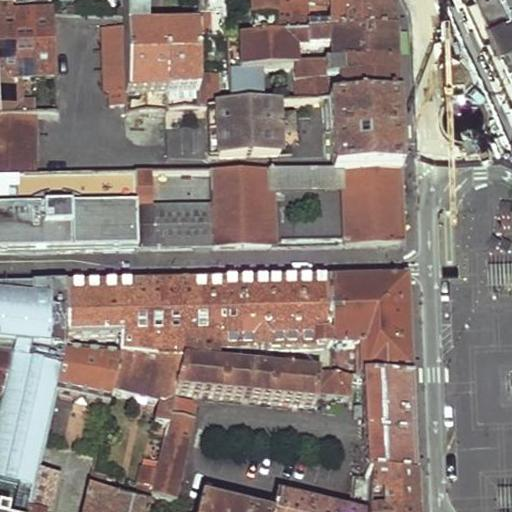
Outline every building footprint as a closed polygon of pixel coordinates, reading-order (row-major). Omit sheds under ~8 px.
[(122,0),(122,14),(145,12),(144,0),(122,0)] [(254,0),(246,0),(246,38),(302,36),(301,0),(254,0)] [(320,0),(323,24),(309,25),(309,36),(395,33),(394,22),(394,8),(388,0),(320,0)] [(511,0),(471,0),(473,2),(508,81),(511,89),(511,0)] [(0,2),(0,112),(30,112),(30,96),(20,96),(20,76),(53,74),(49,12),(10,14),(9,3),(0,2)] [(122,14),(122,34),(145,33),(145,12),(122,14)] [(123,102),(124,110),(196,107),(194,20),(189,20),(189,31),(145,33),(122,34),(123,87),(123,102)] [(326,48),(326,67),(396,64),(395,51),(395,33),(309,36),(302,36),(246,38),(231,38),(232,72),(248,71),(289,69),(292,69),(292,50),(326,48)] [(326,83),(333,83),(333,102),(397,100),(396,82),(396,64),(326,67),(292,69),(289,69),(290,103),(327,101),(326,83)] [(225,71),(226,106),(250,105),(248,71),(232,72),(225,71)] [(123,87),(109,88),(109,102),(123,102),(123,87)] [(327,101),(330,173),(400,172),(398,134),(397,100),(333,102),(327,101)] [(217,106),(219,157),(279,155),(276,103),(250,105),(226,106),(221,106),(217,106)] [(0,112),(0,176),(33,176),(31,112),(30,112),(0,112)] [(342,190),(342,247),(402,245),(401,201),(400,172),(330,173),(131,175),(135,251),(269,248),(268,191),(342,190)] [(33,176),(0,176),(0,253),(56,253),(135,251),(131,175),(33,176)] [(492,284),(492,290),(511,289),(511,268),(492,269),(492,270),(492,275),(492,284)] [(327,282),(325,377),(347,379),(358,380),(409,385),(407,336),(406,315),(405,291),(405,280),(368,281),(327,282)] [(62,289),(62,342),(115,343),(115,357),(176,363),(325,377),(327,282),(231,285),(215,285),(62,289)] [(0,290),(0,347),(12,348),(10,356),(0,398),(0,511),(24,511),(33,475),(38,454),(61,352),(62,342),(62,289),(39,289),(0,290)] [(61,352),(38,454),(92,467),(109,393),(115,357),(61,352)] [(0,355),(0,398),(10,356),(0,355)] [(115,357),(109,393),(157,402),(152,427),(163,428),(176,363),(115,357)] [(176,363),(163,428),(153,472),(150,490),(147,502),(174,508),(194,411),(190,410),(192,398),(312,409),(313,401),(345,402),(347,379),(325,377),(176,363)] [(358,380),(360,480),(362,480),(413,479),(410,432),(409,385),(358,380)] [(138,470),(134,487),(150,490),(153,472),(138,470)] [(94,495),(97,481),(89,479),(81,511),(145,511),(146,507),(94,495)] [(362,480),(363,511),(414,511),(413,479),(362,480)] [(270,511),(363,511),(362,480),(360,480),(358,480),(358,500),(354,501),(354,511),(330,511),(274,500),(270,511)] [(511,511),(511,490),(501,491),(501,503),(501,511),(511,511)]
